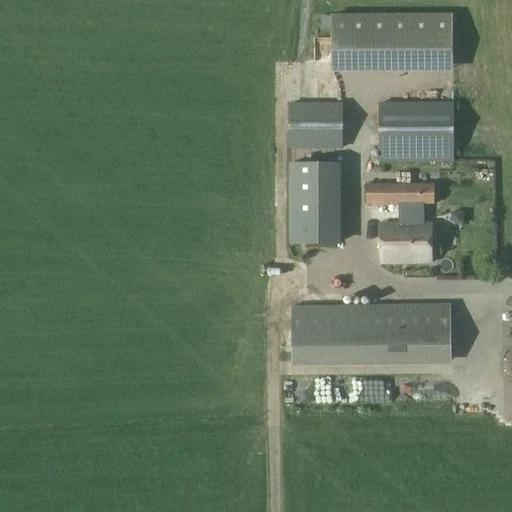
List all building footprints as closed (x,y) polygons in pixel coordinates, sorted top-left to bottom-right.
[(330,66),(451,64),(451,16),(329,17),(330,66)] [(288,149),(342,149),(343,103),(289,103),(288,149)] [(452,103),(380,104),(380,158),(453,158),(452,103)] [(381,264),(383,264),(431,263),(430,224),(420,225),(419,204),(433,203),(433,185),(367,186),(367,204),(405,203),(406,225),(381,225),(381,264)] [(304,276),(333,277),(335,250),(305,249),(304,276)] [(292,366),(452,364),(451,304),(383,305),(291,307),(292,366)]
